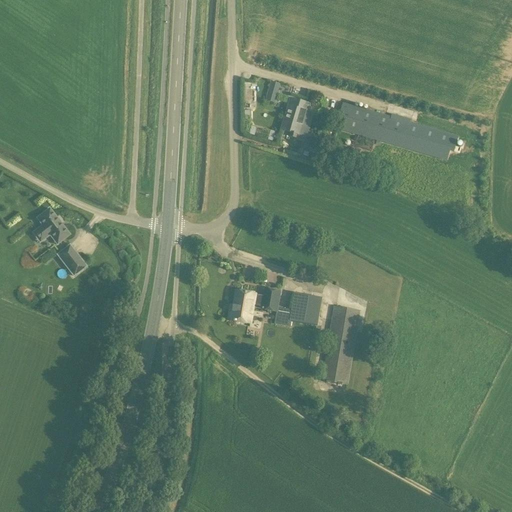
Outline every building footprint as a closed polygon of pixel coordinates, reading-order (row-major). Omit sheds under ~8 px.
[(271,81),(264,99),(274,103),(280,84),(271,81)] [(291,100),(281,130),(299,136),(308,105),(291,100)] [(454,136),(410,123),(411,120),(392,114),(391,118),(343,104),(336,129),(447,160),(454,136)] [(311,139),(308,151),(324,155),(327,143),(311,139)] [(69,236),(49,209),(36,218),(42,226),(32,233),(39,243),(49,235),(57,245),(69,236)] [(66,247),(55,256),(73,278),(84,269),(66,247)] [(250,324),(253,308),(261,309),(261,310),(276,313),(274,324),(289,327),(284,355),(312,359),(322,298),(294,293),(292,310),(278,308),(281,291),(264,288),(263,296),(237,292),(234,311),(230,310),(229,320),(250,324)] [(348,386),(360,311),(334,306),(321,381),(348,386)]
